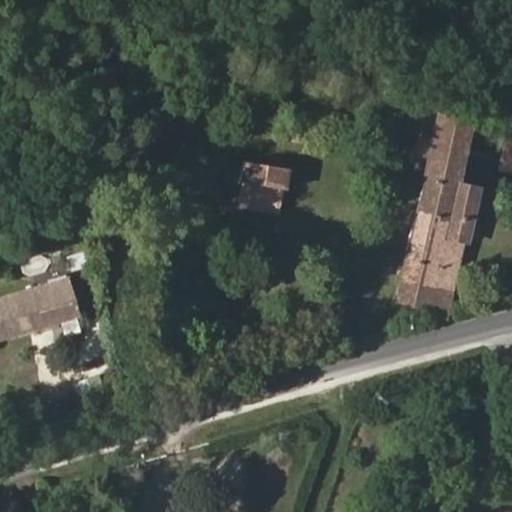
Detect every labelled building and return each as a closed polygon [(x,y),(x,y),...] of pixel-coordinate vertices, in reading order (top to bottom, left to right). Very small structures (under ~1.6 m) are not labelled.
[(176,108),(150,103),(144,130),(142,139),(168,144),(176,108)] [(467,242),(479,187),(457,182),(469,124),(437,117),(405,263),(406,263),(393,310),(445,320),(462,241),(467,242)] [(284,189),(287,169),(242,161),(238,182),(241,182),(280,188),(284,189)] [(276,213),(280,188),(241,182),(237,207),(276,213)] [(79,315),(67,275),(0,295),(0,338),(59,321),(76,316),(79,315)] [(80,331),(76,316),(59,321),(63,336),(80,331)]
